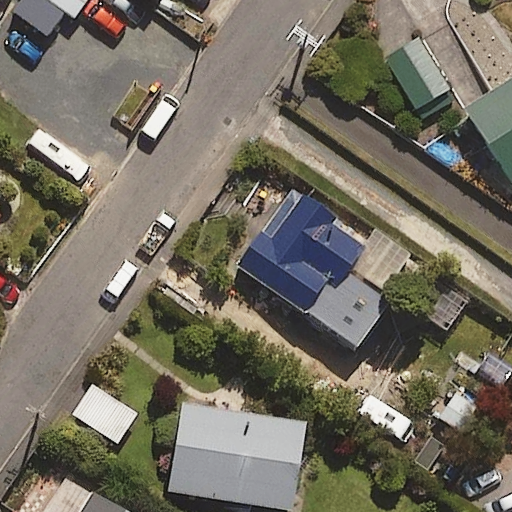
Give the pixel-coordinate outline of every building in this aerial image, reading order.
[(80,0),(45,0),(69,17),(80,0)] [(444,89),(414,37),(381,56),(411,108),(444,89)] [(511,74),(460,106),(505,181),(511,176),(511,74)] [(259,229),(252,224),(226,260),(341,340),(369,300),(332,275),(359,236),(289,187),(259,229)] [(131,412),(88,384),(69,413),(112,441),(131,412)] [(297,420),(174,400),(160,488),(283,507),(297,420)] [(122,511),(59,476),(38,511),(122,511)]
